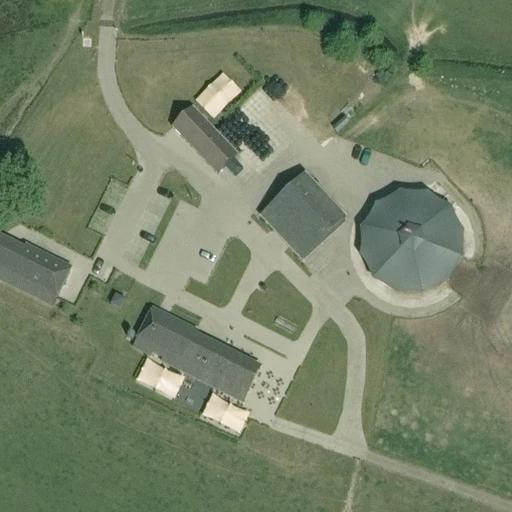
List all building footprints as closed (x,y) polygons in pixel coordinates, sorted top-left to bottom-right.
[(189,79),(208,103),(252,67),(233,43),(189,79)] [(219,54),(214,49),(187,75),(192,80),(219,54)] [(193,110),(172,128),(214,176),(235,157),(193,110)] [(347,221),(305,176),(260,218),(302,263),(347,221)] [(399,195),(377,208),(373,213),(360,230),(361,261),(373,284),(397,299),(416,300),(424,300),(448,287),(464,265),(463,234),(451,210),(424,197),(399,195)] [(8,244),(0,259),(0,282),(52,308),(70,273),(8,244)] [(255,364),(150,313),(132,348),(150,357),(152,353),(162,358),(160,362),(237,400),(255,364)]
